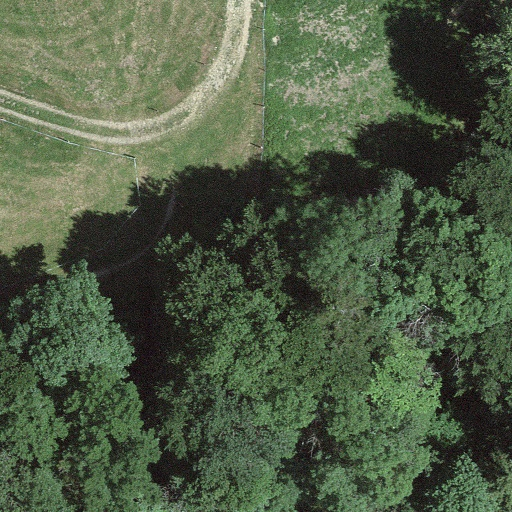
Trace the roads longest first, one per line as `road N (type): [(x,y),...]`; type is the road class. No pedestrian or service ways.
road 1 (track): [(0,102),(101,133),(164,126)]
road 2 (track): [(164,126),(190,109),(216,72),(239,0)]
